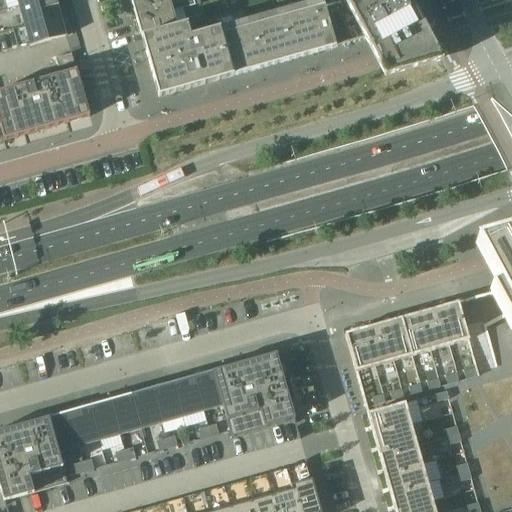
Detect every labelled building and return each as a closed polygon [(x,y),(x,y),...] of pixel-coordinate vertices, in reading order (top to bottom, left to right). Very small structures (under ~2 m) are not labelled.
[(42,0),(19,7),(25,26),(61,16),(56,0),(42,0)] [(169,0),(130,0),(136,18),(172,8),(171,4),(169,0)] [(185,0),(182,1),(184,9),(195,6),(193,0),(185,0)] [(341,0),(343,2),(324,8),(325,9),(336,47),(336,48),(365,40),(385,79),(443,63),(416,11),(409,0),(341,0)] [(172,8),(173,12),(184,9),(182,1),(171,4),(172,8)] [(159,98),(336,48),(336,47),(325,9),(324,8),(324,7),(193,44),(188,26),(142,39),(159,98)] [(172,8),(136,18),(142,39),(188,26),(187,25),(177,27),(173,12),(172,8)] [(201,11),(193,13),(196,23),(204,20),(201,11)] [(67,37),(61,16),(25,26),(31,47),(67,37)] [(74,65),(71,55),(55,59),(58,69),(74,65)] [(0,92),(0,129),(4,142),(89,118),(76,71),(0,92)] [(511,234),(484,242),(485,244),(494,262),(486,266),(500,292),(492,294),(511,332),(511,234)] [(438,309),(424,313),(479,511),(511,511),(511,288),(500,292),(492,294),(458,304),(438,309)] [(401,320),(412,357),(431,352),(420,315),(401,320)] [(412,357),(401,320),(383,325),(394,363),(412,357)] [(364,330),(375,368),(394,363),(383,325),(364,330)] [(375,368),(364,330),(345,336),(355,373),(375,368)] [(246,364),(214,372),(224,407),(223,407),(230,432),(231,438),(295,420),(289,399),(279,365),(277,357),(276,355),(274,356),(266,358),(246,364)] [(214,372),(193,378),(203,413),(223,407),(224,407),(214,372)] [(193,378),(172,384),(182,419),(203,413),(193,378)] [(429,391),(441,388),(438,379),(426,383),(429,391)] [(172,384),(152,390),(161,425),(182,419),(172,384)] [(411,397),(422,393),(420,385),(408,388),(411,397)] [(152,390),(131,396),(141,430),(161,425),(152,390)] [(390,393),(392,402),(404,399),(401,390),(390,393)] [(447,392),(435,396),(437,403),(449,400),(447,392)] [(385,404),(383,395),(371,398),(374,407),(385,404)] [(131,396),(110,402),(120,436),(141,430),(131,396)] [(110,402),(89,408),(99,442),(120,436),(110,402)] [(405,404),(367,415),(373,437),(411,426),(405,404)] [(89,408),(68,413),(78,448),(99,442),(89,408)] [(68,413),(48,419),(57,454),(58,454),(78,448),(68,413)] [(0,488),(1,493),(4,502),(67,484),(65,479),(58,454),(57,454),(48,419),(13,429),(0,432),(0,488)] [(216,425),(207,428),(210,438),(219,435),(216,425)] [(417,447),(411,426),(373,437),(379,458),(417,447)] [(207,428),(198,430),(201,440),(210,438),(207,428)] [(447,439),(459,435),(457,428),(445,431),(447,439)] [(459,435),(447,439),(450,446),(461,443),(459,435)] [(187,436),(180,438),(182,446),(189,444),(187,436)] [(175,437),(166,439),(168,449),(178,447),(175,437)] [(166,439),(157,442),(159,452),(168,449),(166,439)] [(379,458),(384,476),(422,465),(417,447),(379,458)] [(133,449),(124,451),(127,461),(136,459),(133,449)] [(124,451),(115,454),(118,464),(127,461),(124,451)] [(91,460),(82,463),(85,473),(94,470),(91,460)] [(82,463),(73,465),(76,476),(85,473),(82,463)] [(427,484),(422,465),(384,476),(390,495),(427,484)] [(469,472),(467,465),(456,468),(458,475),(469,472)] [(469,472),(458,475),(460,483),(471,480),(469,472)] [(319,511),(311,481),(291,487),(293,491),(298,511),(319,511)] [(427,484),(390,495),(394,511),(398,511),(433,502),(427,484)] [(298,511),(293,491),(272,497),(276,511),(298,511)] [(276,511),(272,497),(251,503),(253,511),(276,511)] [(398,511),(435,511),(433,502),(398,511)] [(253,511),(251,503),(230,509),(231,511),(253,511)]
